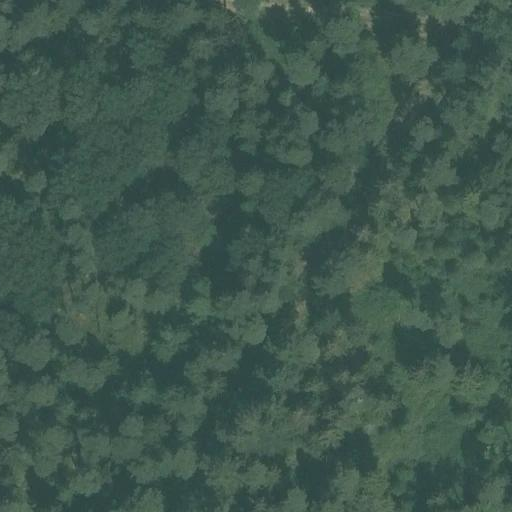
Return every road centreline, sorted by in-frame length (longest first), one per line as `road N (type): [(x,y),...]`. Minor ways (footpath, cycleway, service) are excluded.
road 1 (track): [(183,511),(483,0)]
road 2 (track): [(460,28),(260,0)]
